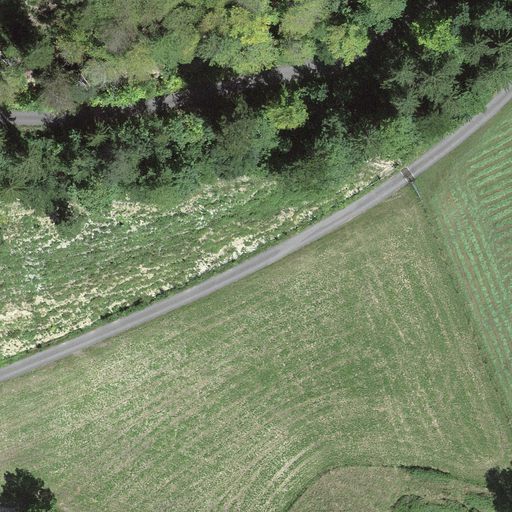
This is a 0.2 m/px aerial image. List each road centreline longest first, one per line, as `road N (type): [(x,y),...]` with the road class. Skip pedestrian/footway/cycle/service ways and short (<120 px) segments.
road 1 (unclassified): [(0,373),(282,249),(437,151),(511,88)]
road 2 (unclassified): [(442,0),(368,51),(308,70),(101,115),(0,118)]
